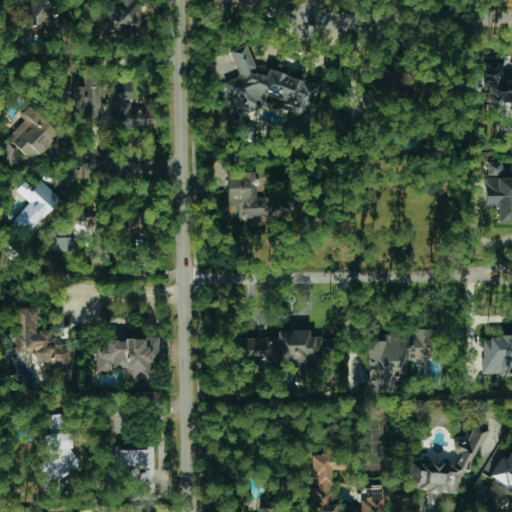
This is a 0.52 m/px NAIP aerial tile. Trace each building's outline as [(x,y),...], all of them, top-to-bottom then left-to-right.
[(57,41),(71,20),(42,0),(32,0),(18,20),(39,34),(42,30),(57,41)] [(148,37),(148,17),(138,17),(138,0),(101,0),(101,36),(148,37)] [(207,0),(207,12),(223,12),(223,0),(207,0)] [(319,86),(267,69),(265,76),(257,74),(246,44),(229,51),(238,77),(224,82),(236,116),(262,108),(265,96),(286,103),(289,111),(302,116),(304,110),(313,107),(319,86)] [(511,104),(511,80),(502,80),(503,64),(485,63),(484,89),(489,90),(489,103),(511,104)] [(99,122),(101,70),(84,69),(83,86),(57,84),(56,100),(72,101),(71,114),(84,114),(83,121),(99,122)] [(406,94),(406,100),(422,100),(423,72),(375,70),(374,93),(406,94)] [(132,84),(112,84),(112,129),(148,130),(148,109),(130,108),(130,101),(132,101),(132,84)] [(25,121),(7,138),(27,158),(33,152),(37,157),(58,135),(29,106),(19,116),(25,121)] [(501,163),(488,163),(488,175),(501,175),(501,163)] [(227,207),(238,207),(238,222),(279,222),(279,212),(283,212),(283,199),(257,199),(257,172),(228,172),(227,207)] [(511,223),(511,177),(484,178),(484,209),(497,209),(497,223),(511,223)] [(29,202),(11,222),(28,236),(60,197),(39,180),(33,188),(24,181),(16,191),(29,202)] [(74,252),(74,237),(56,237),(56,252),(74,252)] [(70,381),(70,344),(59,344),(59,336),(50,336),(50,330),(37,331),(37,307),(14,307),(14,352),(36,352),(36,368),(55,368),(55,381),(70,381)] [(323,363),(322,336),(308,337),(308,330),(277,331),(277,338),(233,339),(234,360),(250,359),(250,366),(323,363)] [(369,393),(393,392),(393,375),(406,375),(406,361),(430,361),(430,333),(368,333),(369,393)] [(481,374),(511,374),(511,337),(482,337),(481,374)] [(96,372),(124,371),(124,379),(150,379),(150,362),(159,362),(158,339),(105,339),(105,344),(95,344),(96,372)] [(488,429),(474,424),(467,442),(454,441),(454,456),(448,456),(445,463),(435,463),(430,461),(428,466),(416,461),(409,461),(409,486),(408,487),(414,490),(423,490),(431,493),(457,494),(457,489),(464,472),(469,473),(488,429)] [(60,491),(59,473),(74,473),(74,433),(46,434),(46,463),(41,463),(41,492),(60,491)] [(511,447),(506,459),(500,456),(489,477),(494,479),(491,486),(511,496),(511,447)] [(332,470),(344,470),(344,454),(312,455),(313,488),(310,488),(310,511),(336,511),(337,504),(333,505),(332,470)] [(381,511),(380,497),(359,499),(359,511),(381,511)]
